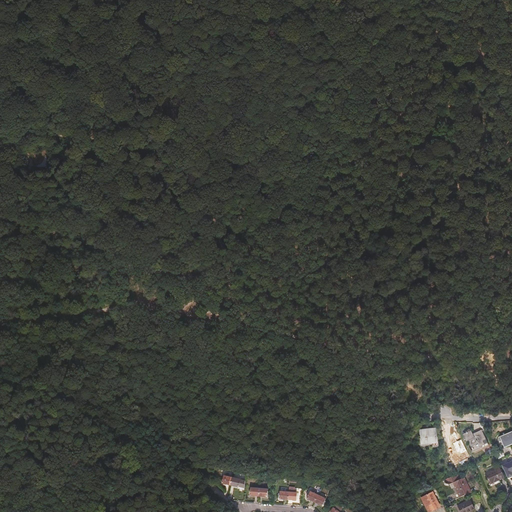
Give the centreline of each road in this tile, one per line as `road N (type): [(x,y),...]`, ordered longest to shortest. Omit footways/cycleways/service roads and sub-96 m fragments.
road 1 (track): [(202,316),(417,365),(511,287)]
road 2 (track): [(428,416),(306,359),(213,328),(202,316)]
road 3 (track): [(324,169),(216,284),(167,309)]
road 4 (track): [(0,324),(146,305),(202,316)]
road 5 (track): [(408,0),(364,126),(324,169)]
road 6 (track): [(146,305),(77,138)]
